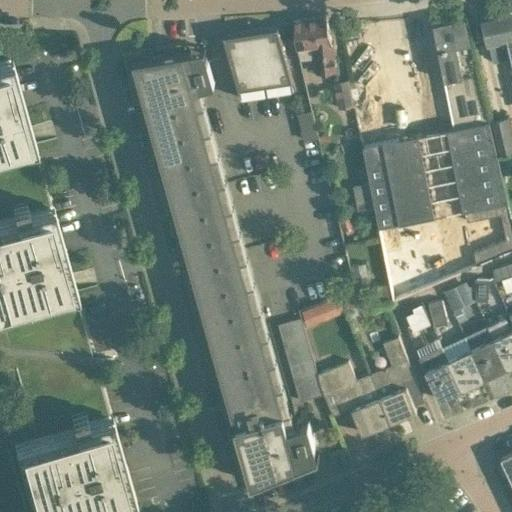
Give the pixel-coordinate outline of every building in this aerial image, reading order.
[(505,39),(511,65),(511,70),(511,21),(508,5),(481,11),(485,31),(488,42),(505,39)] [(314,44),(317,71),(337,69),(334,41),(332,41),(326,14),(294,18),(297,46),(314,44)] [(465,15),(434,21),(437,37),(441,58),(455,126),(455,128),(451,129),(452,137),(446,139),(447,146),(454,145),(456,153),(449,154),(450,162),(457,161),(459,168),(452,170),(453,177),(460,176),(462,184),(455,185),(456,193),(463,192),(465,199),(458,200),(459,208),(466,207),(466,208),(476,206),(485,204),(495,202),(509,200),(501,168),(498,153),(489,118),(481,84),(478,70),(473,52),(471,41),(469,35),(465,15)] [(278,24),(248,28),(224,32),(242,96),(296,88),(278,24)] [(296,422),(289,424),(184,51),(191,50),(194,57),(201,85),(202,85),(215,81),(208,58),(207,54),(205,48),(206,47),(206,46),(188,49),(133,58),(252,481),(307,458),(320,453),(319,452),(317,446),(315,441),(316,441),(309,419),(296,422)] [(0,183),(42,172),(36,152),(34,143),(29,124),(24,107),(11,60),(10,56),(0,58),(0,183)] [(349,78),(335,81),(340,107),(354,104),(349,78)] [(511,121),(510,113),(490,117),(489,118),(498,153),(505,151),(511,149),(511,121)] [(365,145),(381,225),(434,214),(434,213),(440,212),(439,204),(432,205),(431,198),(437,197),(436,189),(429,190),(427,182),(434,181),(433,173),(426,175),(424,167),(431,166),(430,158),(423,159),(421,151),(428,150),(427,142),(420,144),(418,136),(418,134),(365,145)] [(498,153),(501,168),(509,167),(505,151),(498,153)] [(13,358),(88,336),(42,172),(0,183),(0,313),(13,358)] [(509,200),(495,202),(497,213),(501,212),(511,210),(509,200)] [(487,215),(497,213),(495,202),(485,204),(487,215)] [(478,217),(487,215),(485,204),(476,206),(478,217)] [(476,206),(466,208),(468,219),(478,217),(476,206)] [(511,222),(511,213),(511,210),(501,212),(503,225),(511,222)] [(345,229),(345,228),(353,225),(354,225),(349,214),(340,218),(345,229)] [(439,220),(401,228),(404,241),(442,233),(439,220)] [(511,222),(503,225),(506,236),(511,235),(511,222)] [(501,238),(506,249),(511,246),(511,235),(506,236),(501,238)] [(443,238),(405,246),(408,260),(446,252),(443,238)] [(492,242),(497,253),(506,249),(501,238),(492,242)] [(483,246),(488,257),(497,253),(492,242),(483,246)] [(488,257),(483,246),(474,250),(477,262),(488,257)] [(447,256),(409,264),(412,278),(450,270),(447,256)] [(489,276),(477,275),(476,297),(488,298),(489,276)] [(338,294),(321,301),(328,317),(344,310),(338,294)] [(448,321),(443,297),(429,300),(434,324),(448,321)] [(422,302),(413,306),(415,309),(409,312),(416,326),(431,319),(422,302)] [(462,306),(455,310),(459,319),(466,316),(462,306)] [(324,393),(302,315),(278,321),(300,399),(324,393)] [(506,315),(489,323),(508,365),(511,363),(511,326),(511,327),(506,315)] [(508,365),(489,323),(466,333),(485,376),(508,365)] [(485,376),(466,333),(465,333),(471,346),(449,356),(463,386),(485,376)] [(391,362),(370,371),(390,420),(417,408),(405,379),(416,374),(408,354),(407,355),(398,334),(383,340),(391,362)] [(13,358),(34,434),(13,440),(33,511),(98,511),(135,502),(88,336),(13,358)] [(463,386),(449,356),(447,357),(441,360),(426,367),(431,379),(440,397),(463,386)] [(332,409),(351,401),(363,431),(390,420),(370,371),(356,376),(349,359),(318,371),(332,409)] [(511,449),(502,455),(511,476),(511,449)]
